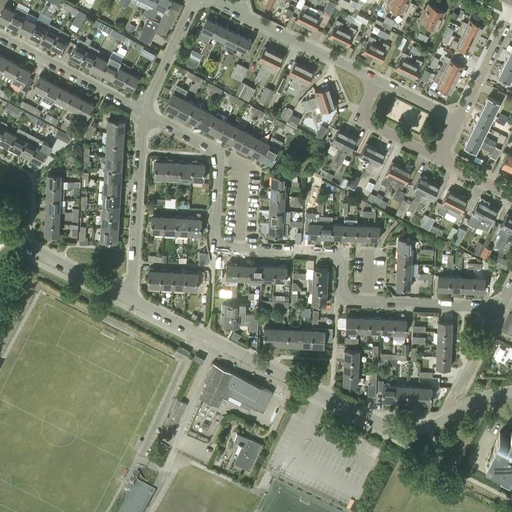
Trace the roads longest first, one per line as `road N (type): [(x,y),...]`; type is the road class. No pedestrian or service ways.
road 1 (residential): [(497,307),(354,302),(342,295),(342,264),(324,252),(217,246),(223,155),(139,109)]
road 2 (unclassified): [(130,300),(385,428),(443,420)]
road 3 (residential): [(130,300),(139,109)]
road 4 (residential): [(139,109),(0,34)]
road 5 (residential): [(375,77),(237,10)]
road 6 (unclassified): [(0,224),(130,300)]
road 7 (residential): [(438,162),(367,126),(361,113),(375,77)]
road 8 (residential): [(443,420),(497,307)]
road 9 (residential): [(139,109),(193,0)]
road 10 (residential): [(459,118),(511,9)]
